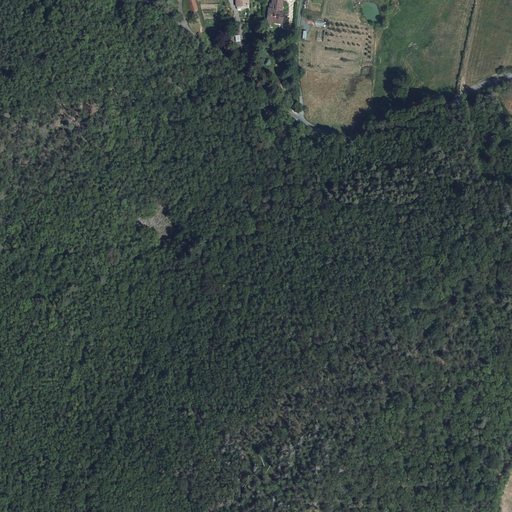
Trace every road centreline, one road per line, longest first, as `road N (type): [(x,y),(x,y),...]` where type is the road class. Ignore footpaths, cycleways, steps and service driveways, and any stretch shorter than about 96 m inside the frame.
road 1 (unclassified): [(511,76),(380,133),(340,135),(257,92),(148,0)]
road 2 (track): [(302,0),(295,62),(303,120)]
